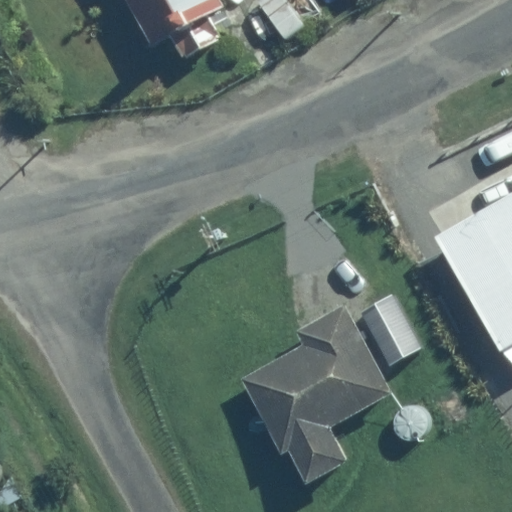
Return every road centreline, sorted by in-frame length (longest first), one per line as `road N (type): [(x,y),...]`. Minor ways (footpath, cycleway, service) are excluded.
road 1 (unclassified): [(511,24),(322,131),(191,178),(131,213),(80,266)]
road 2 (residential): [(80,266),(77,331),(93,397),(156,511)]
